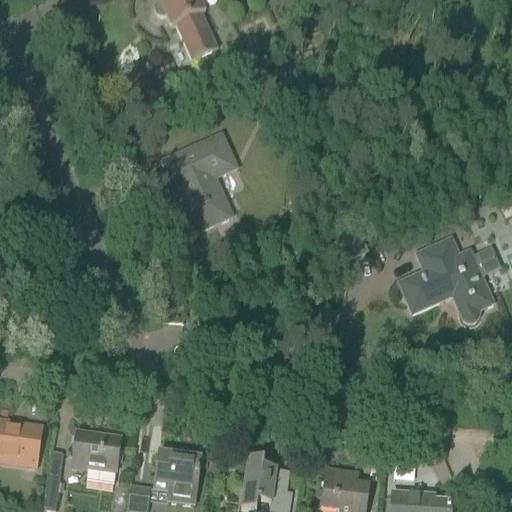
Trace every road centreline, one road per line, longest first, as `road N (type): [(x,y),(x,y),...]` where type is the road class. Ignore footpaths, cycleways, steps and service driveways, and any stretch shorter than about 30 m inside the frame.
road 1 (unclassified): [(490,511),(466,437),(149,391)]
road 2 (unclassified): [(149,391),(136,343),(0,28)]
road 3 (unclassified): [(149,391),(0,371)]
